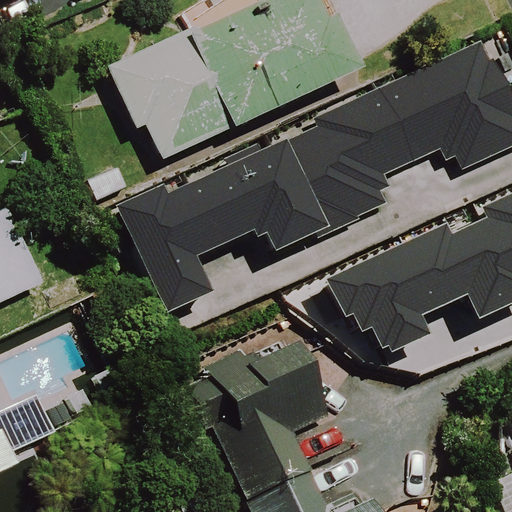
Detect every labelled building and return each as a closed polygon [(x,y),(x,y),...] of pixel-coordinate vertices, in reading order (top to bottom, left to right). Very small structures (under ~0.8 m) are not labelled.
[(184,30),(95,71),(124,134),(131,130),(148,165),(345,73),(320,19),(310,24),(298,0),(260,0),(186,35),(184,30)] [(480,62),(472,45),(305,120),(309,130),(153,201),(148,190),(101,212),(150,320),(195,300),(178,263),(236,237),(239,244),(248,240),(256,257),(304,235),(307,242),(350,223),(349,219),(378,206),(372,194),(381,190),(375,178),(431,153),(436,164),(446,160),(452,172),(511,145),(511,133),(507,122),(511,121),(483,61),(480,62)] [(430,231),(310,286),(327,325),(335,321),(342,339),(353,334),(363,356),(369,354),(372,360),(413,341),(404,322),(449,302),(460,327),(511,303),(511,194),(465,215),(470,226),(435,242),(430,231)] [(0,299),(32,285),(0,217),(0,299)] [(285,434),(319,419),(286,346),(249,362),(246,355),(239,358),(237,353),(199,370),(203,379),(177,391),(197,434),(205,430),(238,504),(304,474),(285,434)] [(506,511),(511,511),(511,414),(506,418),(511,429),(511,471),(492,480),(506,511)] [(321,511),(304,474),(238,504),(242,511),(358,511),(355,506),(340,511),(321,511)]
